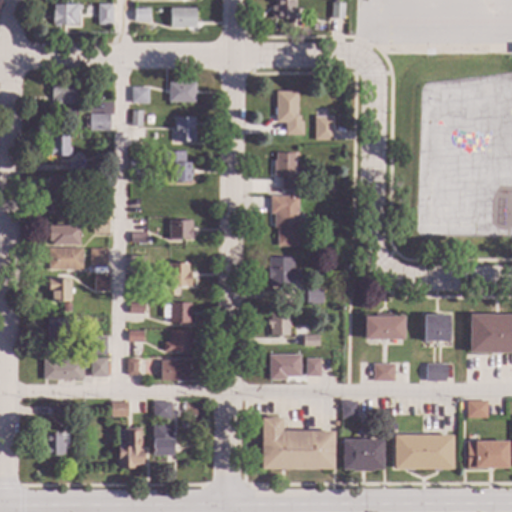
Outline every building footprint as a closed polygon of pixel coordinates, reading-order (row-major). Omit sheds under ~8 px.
[(292,0),(292,20),(270,20),(271,6),(273,7),(273,0),(292,0)] [(342,19),(329,19),(329,3),(343,3),(342,19)] [(80,10),(76,10),(76,25),(51,25),(52,5),(80,5),(80,10)] [(110,24),(96,25),(95,5),(110,5),(110,24)] [(148,22),(132,22),(132,9),(148,10),(148,22)] [(193,28),(168,27),(168,9),(193,9),(193,28)] [(193,103),(166,103),(166,83),(193,83),(193,103)] [(75,118),(62,118),(62,106),(52,106),(52,102),(50,102),(50,87),(75,87),(75,118)] [(147,105),(129,105),(129,89),(147,89),(147,105)] [(295,117),(298,117),(298,122),(301,122),(301,136),(283,136),(283,124),(274,124),(274,93),(295,93),(295,117)] [(140,126),(130,126),(130,112),(140,112),(140,126)] [(107,114),(107,132),(87,131),(87,129),(84,129),(84,117),(87,117),(87,114),(107,114)] [(193,141),(172,140),(172,117),(193,118),(193,141)] [(331,141),(312,141),(312,117),(331,117),(331,141)] [(67,148),(69,148),(69,157),(48,157),(49,138),(67,138),(67,148)] [(293,155),(292,172),(296,173),(295,192),(280,191),(280,178),(271,177),(272,154),(293,155)] [(143,173),(128,172),(129,162),(143,162),(143,173)] [(188,169),(192,170),(191,176),(189,176),(189,182),(172,182),(172,163),(189,163),(188,169)] [(81,173),(67,173),(67,164),(81,164),(81,173)] [(107,193),(91,193),(91,177),(107,177),(107,193)] [(66,210),(48,211),(47,179),(66,179),(66,210)] [(296,247),(275,246),(275,229),(271,229),(272,214),(268,214),(268,197),(297,197),(296,247)] [(107,234),(91,234),(91,220),(107,220),(107,234)] [(190,240),(166,240),(167,221),(190,222),(190,240)] [(77,245),(50,246),(50,241),(47,241),(47,227),(76,226),(77,245)] [(144,234),(144,244),(129,243),(129,233),(144,234)] [(79,270),(47,270),(46,249),(78,249),(79,270)] [(105,265),(88,265),(88,249),(105,249),(105,265)] [(143,272),(127,272),(127,257),(143,257),(143,272)] [(291,271),(298,271),(297,281),(291,281),(291,287),(266,287),(266,259),(291,260),(291,271)] [(186,273),(189,273),(189,287),(167,286),(168,264),(187,264),(186,273)] [(106,292),(92,292),(93,278),(106,279),(106,292)] [(69,302),(49,302),(48,291),(46,291),(46,280),(68,280),(69,302)] [(320,305),(304,305),(304,289),(320,290),(320,305)] [(69,312),(61,312),(61,304),(69,304),(69,312)] [(141,315),(128,315),(128,304),(142,304),(141,315)] [(189,323),(168,323),(168,318),(160,318),(160,306),(168,306),(168,304),(189,304),(189,323)] [(287,337),(268,337),(268,327),(264,327),(264,320),(268,320),(268,312),(287,313),(287,337)] [(390,318),(402,317),(402,340),(363,341),(362,317),(371,317),(371,314),(390,314),(390,318)] [(511,353),(467,353),(467,315),(511,315),(511,353)] [(447,342),(422,342),(422,316),(447,316),(447,342)] [(63,321),(62,342),(46,341),(46,320),(63,321)] [(141,343),(126,343),(126,332),(141,332),(141,343)] [(188,352),(162,352),(162,343),(168,343),(168,332),(189,333),(188,352)] [(316,348),(302,347),(302,336),(317,336),(316,348)] [(104,356),(83,357),(82,338),(104,338),(104,356)] [(298,377),(284,377),(284,381),(267,381),(267,355),(298,356),(298,377)] [(105,375),(88,376),(88,359),(105,358),(105,375)] [(135,376),(124,376),(124,360),(136,360),(135,376)] [(318,376),(303,376),(303,360),(318,360),(318,376)] [(81,380),(41,380),(41,361),(81,361),(81,380)] [(187,381),(158,381),(158,362),(181,362),(187,362),(187,381)] [(444,382),(424,383),(423,365),(444,365),(444,382)] [(392,382),(371,382),(371,366),(392,367),(392,382)] [(169,419),(151,419),(151,402),(169,402),(169,419)] [(355,418),(339,419),(339,402),(355,402),(355,418)] [(485,419),(465,419),(465,402),(485,402),(485,419)] [(126,417),(108,417),(107,404),(126,403),(126,417)] [(63,415),(50,416),(50,407),(62,407),(63,415)] [(279,432),(332,432),(332,469),(259,470),(259,419),(279,419),(279,432)] [(172,456),(151,456),(151,425),(172,425),(172,456)] [(140,469),(118,469),(117,460),(116,460),(115,448),(124,448),(126,429),(139,429),(140,469)] [(59,445),(63,445),(63,456),(43,456),(43,435),(58,435),(59,445)] [(451,470),(394,470),(394,436),(450,436),(451,470)] [(381,470),(371,470),(371,472),(350,472),(350,471),(340,471),(340,440),(381,440),(381,470)] [(474,442),(506,442),(506,469),(472,469),(472,468),(463,468),(463,441),(474,441),(474,442)]
